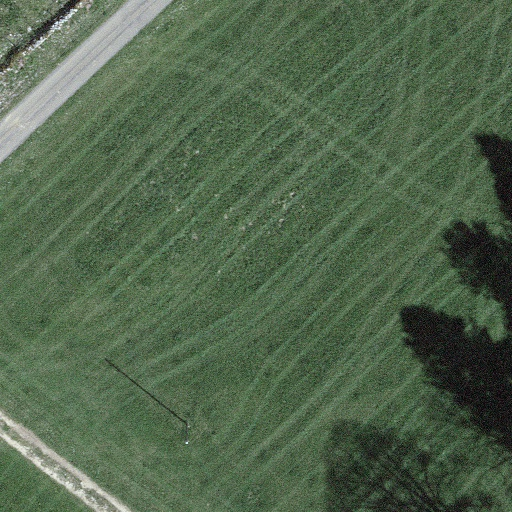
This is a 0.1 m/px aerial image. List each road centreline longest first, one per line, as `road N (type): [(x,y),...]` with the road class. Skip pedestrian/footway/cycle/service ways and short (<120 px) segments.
road 1 (unclassified): [(157,0),(0,151)]
road 2 (track): [(102,511),(0,431)]
